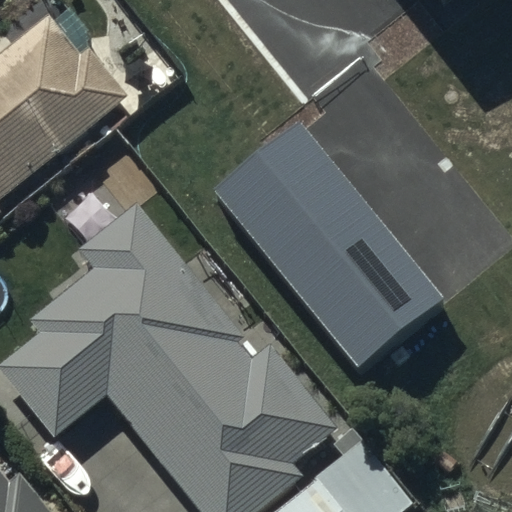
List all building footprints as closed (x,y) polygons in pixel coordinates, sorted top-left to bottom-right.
[(0,63),(0,222),(3,220),(0,216),(0,209),(129,103),(90,55),(81,62),(49,23),(0,63)] [(301,118),(212,188),(358,367),(442,297),(301,118)] [(106,404),(192,511),(266,511),(300,485),(290,473),(338,434),(270,349),(249,365),(236,350),(243,345),(133,208),(76,255),(93,275),(28,327),(39,340),(0,371),(0,375),(56,445),(106,404)] [(409,511),(361,448),(313,483),(317,489),(286,511),(409,511)] [(0,477),(0,511),(47,511),(23,481),(11,491),(0,477)]
